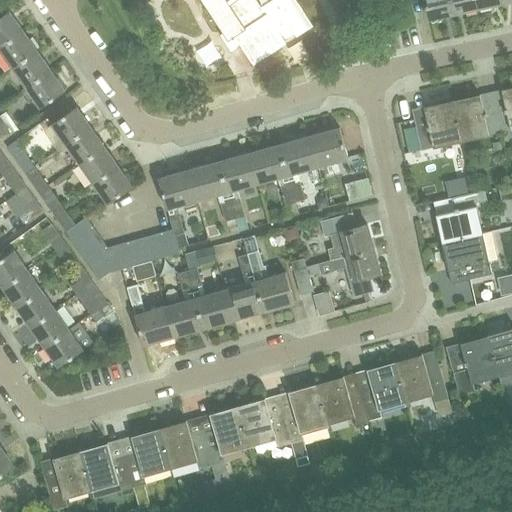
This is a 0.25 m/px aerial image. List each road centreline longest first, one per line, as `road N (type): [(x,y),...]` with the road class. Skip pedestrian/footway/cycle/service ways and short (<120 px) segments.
road 1 (residential): [(0,363),(34,411),(53,418),(406,315),(414,295),(367,77)]
road 2 (residential): [(65,0),(73,30),(129,112),(152,127),(175,130),(367,77)]
road 3 (residential): [(367,77),(511,42)]
